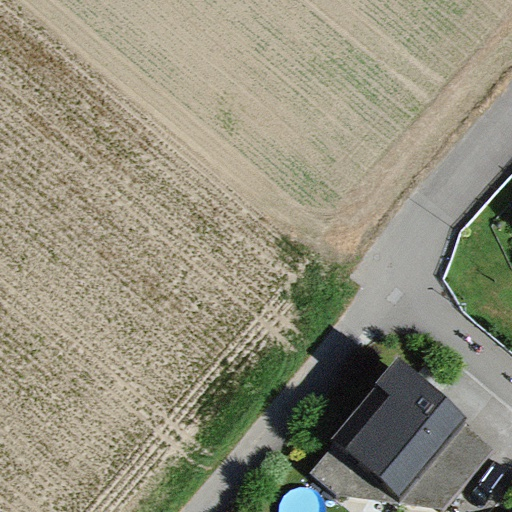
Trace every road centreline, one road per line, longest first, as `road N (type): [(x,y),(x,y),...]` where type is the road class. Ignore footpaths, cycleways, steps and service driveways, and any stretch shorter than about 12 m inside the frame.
road 1 (residential): [(384,281),(190,511)]
road 2 (residential): [(511,132),(384,281)]
road 3 (residential): [(384,281),(511,382)]
